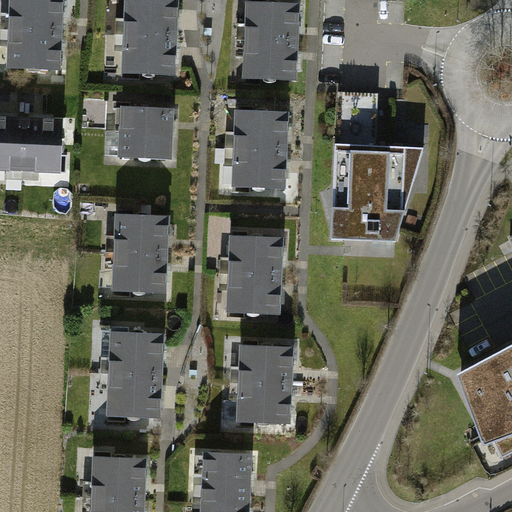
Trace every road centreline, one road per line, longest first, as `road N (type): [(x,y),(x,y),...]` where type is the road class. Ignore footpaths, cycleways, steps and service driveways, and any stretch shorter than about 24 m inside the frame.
road 1 (tertiary): [(496,114),(387,385),(325,503)]
road 2 (tertiary): [(511,26),(486,30),(463,60),(472,100),(496,114)]
